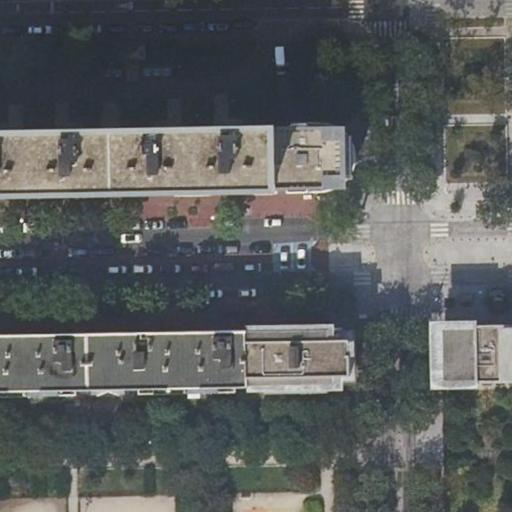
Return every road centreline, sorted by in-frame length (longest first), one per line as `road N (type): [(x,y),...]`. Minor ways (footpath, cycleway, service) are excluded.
road 1 (residential): [(0,293),(398,283)]
road 2 (residential): [(397,231),(0,239)]
road 3 (residential): [(0,17),(395,9)]
road 4 (residential): [(398,283),(400,511)]
road 5 (residential): [(395,9),(397,231)]
road 6 (unknown): [(26,239),(26,99)]
